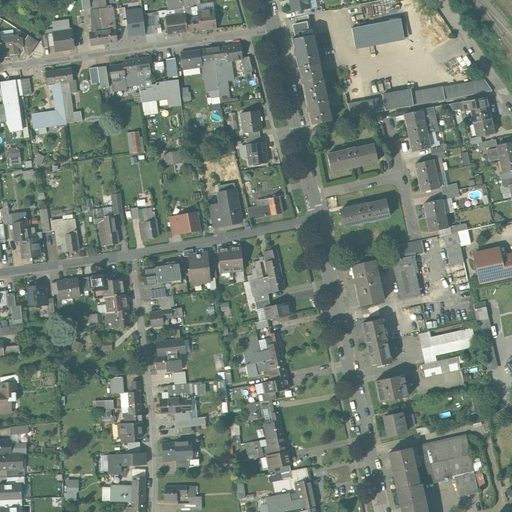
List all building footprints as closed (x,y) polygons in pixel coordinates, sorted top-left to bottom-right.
[(89,0),(82,0),(84,9),(90,8),(89,0)] [(167,0),(169,12),(174,11),(175,16),(166,18),(168,34),(187,32),(182,0),(167,0)] [(192,0),(182,0),(187,32),(200,30),(198,18),(197,12),(198,12),(197,7),(193,7),(192,0)] [(307,0),(289,0),(292,13),(303,10),(309,9),(307,0)] [(105,8),(99,9),(104,44),(117,42),(112,7),(105,8)] [(309,9),(303,10),(305,16),(322,13),(321,7),(309,9)] [(96,27),(93,27),(93,28),(89,29),(92,46),(104,44),(99,9),(94,9),(91,10),(92,16),(94,16),(96,27)] [(142,9),(125,12),(129,40),(137,39),(137,36),(145,35),(143,15),(142,9)] [(198,12),(197,12),(198,18),(200,30),(216,28),(214,10),(198,12)] [(158,13),(143,15),(145,35),(161,33),(158,13)] [(308,16),(295,19),(296,26),(306,24),(308,31),(311,30),(308,16)] [(400,20),(352,29),(356,49),(404,40),(400,20)] [(296,26),(293,27),(296,37),(298,36),(299,38),(312,36),(312,34),(313,34),(312,30),(311,30),(308,31),(306,24),(296,26)] [(71,31),(53,33),(55,45),(56,51),(74,48),(71,31)] [(17,36),(1,38),(1,42),(0,41),(0,51),(2,51),(3,58),(11,57),(11,55),(18,54),(18,52),(23,51),(21,39),(18,39),(17,36)] [(38,42),(28,36),(25,41),(21,39),(23,51),(29,56),(38,42)] [(299,38),(292,40),(298,68),(318,65),(312,36),(299,38)] [(240,45),(212,49),(219,91),(228,89),(227,81),(233,80),(231,67),(232,67),(231,61),(241,60),(241,59),(242,58),(240,45)] [(212,49),(200,50),(202,63),(201,63),(202,68),(206,93),(211,92),(210,89),(218,88),(212,49)] [(200,50),(180,53),(183,71),(202,68),(201,63),(202,63),(200,50)] [(249,57),(242,58),(242,60),(241,60),(245,74),(252,72),(249,57)] [(148,58),(135,60),(139,86),(141,103),(170,99),(171,107),(179,106),(176,81),(156,83),(156,85),(151,86),(151,81),(148,58)] [(175,58),(165,60),(168,78),(177,77),(175,58)] [(135,60),(123,61),(123,65),(126,87),(139,86),(135,60)] [(123,65),(110,66),(113,92),(127,90),(126,87),(123,65)] [(318,65),(298,68),(310,125),(331,121),(318,65)] [(71,69),(58,71),(60,83),(66,83),(73,82),(71,69)] [(58,71),(45,73),(46,85),(48,85),(49,90),(53,90),(56,112),(32,115),(34,129),(66,124),(65,114),(62,94),(60,83),(58,71)] [(29,79),(20,80),(20,81),(22,95),(22,96),(31,94),(29,79)] [(20,81),(11,82),(13,97),(22,95),(20,81)] [(411,91),(382,96),(382,99),(347,106),(350,118),(445,101),(443,88),(412,94),(411,91)] [(487,99),(462,103),(464,114),(463,115),(465,126),(474,124),(491,120),(487,99)] [(259,111),(241,114),(243,134),(248,133),(259,132),(261,131),(259,111)] [(421,111),(405,115),(407,124),(406,124),(409,138),(427,134),(424,121),(423,121),(421,111)] [(491,120),(474,124),(477,138),(494,134),(491,120)] [(141,130),(129,132),(132,154),(144,152),(141,130)] [(427,134),(409,138),(413,152),(430,148),(427,134)] [(249,139),(246,139),(247,146),(261,144),(260,137),(249,139)] [(495,140),(478,144),(480,151),(497,147),(495,140)] [(261,144),(247,146),(250,165),(268,163),(265,143),(261,144)] [(511,143),(497,147),(497,149),(486,152),(489,163),(499,160),(511,157),(511,143)] [(374,145),(354,149),(346,151),(347,151),(327,155),(331,171),(348,168),(360,166),(360,165),(378,161),(374,145)] [(19,148),(8,149),(9,161),(20,160),(19,148)] [(167,153),(167,164),(184,163),(183,152),(167,153)] [(511,157),(499,160),(502,174),(511,173),(511,172),(511,157)] [(433,160),(415,164),(418,178),(436,174),(433,160)] [(502,174),(500,175),(502,181),(511,178),(511,176),(511,173),(502,174)] [(436,174),(418,178),(421,192),(439,188),(436,174)] [(511,178),(502,181),(503,187),(509,186),(511,184),(511,178)] [(246,194),(256,193),(254,181),(244,183),(246,194)] [(120,195),(112,196),(114,215),(123,214),(120,195)] [(280,197),(262,200),(263,206),(258,206),(260,218),(283,214),(280,197)] [(386,200),(369,204),(368,204),(357,206),(357,207),(339,211),(343,227),(362,223),(370,221),(390,217),(386,200)] [(441,200),(424,204),(427,218),(444,214),(441,200)] [(238,205),(225,207),(227,217),(222,218),(224,225),(241,222),(238,205)] [(258,206),(247,208),(249,220),(260,218),(258,206)] [(8,208),(1,209),(4,225),(10,224),(8,208)] [(101,209),(93,210),(95,224),(99,223),(103,223),(102,217),(101,209)] [(137,209),(131,210),(132,220),(139,219),(137,209)] [(26,213),(12,215),(16,241),(22,241),(30,239),(26,213)] [(197,213),(175,216),(176,219),(178,234),(200,231),(197,213)] [(47,214),(40,215),(43,232),(50,232),(47,214)] [(444,214),(427,218),(430,232),(447,228),(444,214)] [(114,215),(102,217),(103,223),(99,223),(101,238),(99,238),(100,242),(102,242),(103,247),(119,244),(114,215)] [(75,219),(63,220),(63,219),(50,221),(52,231),(55,231),(57,245),(61,245),(62,252),(71,251),(80,250),(75,219)] [(176,219),(169,220),(172,236),(178,234),(176,219)] [(155,220),(144,222),(144,223),(143,224),(144,228),(139,229),(141,240),(158,237),(155,220)] [(39,237),(30,239),(22,241),(24,258),(42,255),(39,237)] [(459,244),(445,247),(450,266),(464,263),(459,244)] [(241,248),(229,249),(232,272),(243,271),(241,248)] [(229,249),(218,250),(220,273),(232,272),(229,249)] [(473,255),(480,284),(511,276),(511,250),(503,253),(502,249),(473,255)] [(276,250),(263,252),(265,261),(254,263),(256,271),(252,272),(253,276),(248,277),(249,282),(281,275),(278,261),(278,260),(276,250)] [(193,255),(189,256),(189,257),(192,284),(209,283),(209,279),(206,254),(193,255)] [(414,256),(392,261),(396,278),(415,273),(418,273),(414,256)] [(374,261),(350,266),(359,307),(383,301),(374,261)] [(178,265),(155,268),(155,269),(143,270),(145,285),(154,284),(155,291),(163,289),(162,283),(171,281),(172,284),(180,282),(179,276),(180,276),(178,265)] [(415,273),(396,278),(401,300),(420,295),(415,273)] [(114,274),(92,277),(94,290),(103,289),(104,298),(106,298),(108,313),(128,310),(125,295),(124,295),(122,280),(115,281),(114,274)] [(281,275),(249,282),(253,297),(254,297),(267,294),(284,290),(281,275)] [(92,277),(83,278),(84,292),(94,290),(92,277)] [(77,279),(57,281),(57,282),(59,293),(59,299),(79,297),(77,279)] [(45,284),(28,286),(30,307),(47,305),(48,305),(47,299),(45,284)] [(155,291),(149,292),(151,300),(166,298),(165,289),(163,289),(155,291)] [(267,294),(254,297),(255,302),(268,299),(267,294)] [(268,299),(255,302),(257,311),(264,309),(264,308),(270,307),(268,299)] [(485,301),(473,304),(474,309),(486,307),(485,301)] [(270,307),(264,308),(264,309),(267,320),(290,316),(287,304),(270,307)] [(486,307),(474,309),(476,321),(488,318),(486,307)] [(108,313),(107,313),(109,328),(130,326),(128,310),(108,313)] [(161,312),(149,314),(151,328),(163,326),(163,319),(173,318),(172,310),(161,311),(161,312)] [(101,314),(90,315),(91,322),(102,321),(101,314)] [(382,319),(362,323),(367,345),(387,341),(382,319)] [(16,325),(0,328),(1,336),(17,333),(16,325)] [(431,337),(419,340),(423,358),(435,356),(476,346),(472,328),(431,337)] [(276,332),(269,334),(271,344),(266,345),(269,361),(282,358),(278,343),(279,343),(276,332)] [(429,332),(418,334),(419,340),(431,337),(429,332)] [(181,340),(156,343),(158,356),(179,354),(182,354),(181,340)] [(387,341),(367,345),(372,367),(391,363),(387,341)] [(490,350),(484,353),(488,371),(494,370),(490,350)] [(158,356),(155,357),(156,371),(166,369),(166,372),(181,371),(179,354),(158,356)] [(435,356),(423,358),(424,364),(436,361),(435,356)] [(424,364),(422,365),(424,377),(460,369),(457,357),(436,361),(424,364)] [(282,358),(269,361),(271,368),(267,369),(268,376),(285,373),(282,358)] [(184,372),(173,374),(174,385),(186,384),(184,372)] [(285,373),(268,376),(270,381),(262,383),(264,394),(274,392),(288,389),(285,373)] [(17,374),(0,377),(0,378),(1,383),(15,383),(19,383),(17,374)] [(403,375),(376,381),(381,402),(408,396),(403,375)] [(132,382),(132,388),(129,389),(129,392),(127,393),(129,408),(140,407),(139,392),(140,392),(139,382),(132,382)] [(15,383),(1,383),(1,392),(0,392),(0,413),(4,413),(3,406),(7,406),(7,402),(16,402),(15,383)] [(198,383),(167,387),(168,400),(187,398),(191,397),(199,397),(198,383)] [(264,394),(261,395),(263,402),(275,399),(274,392),(264,394)] [(168,400),(159,400),(160,414),(173,413),(173,414),(176,413),(176,421),(189,420),(189,419),(187,401),(191,400),(191,397),(187,398),(168,400)] [(476,397),(467,399),(471,415),(480,413),(476,397)] [(117,400),(96,400),(96,416),(116,417),(117,400)] [(140,407),(129,408),(129,417),(124,417),(125,423),(119,424),(120,438),(141,436),(140,422),(141,422),(140,407)] [(270,413),(272,423),(267,424),(270,439),(282,436),(279,422),(280,421),(278,411),(270,413)] [(402,413),(384,417),(388,437),(406,432),(402,413)] [(176,421),(173,422),(174,429),(205,425),(204,418),(189,419),(189,420),(176,421)] [(9,436),(9,440),(9,445),(18,444),(18,435),(28,434),(27,426),(8,428),(9,436)] [(429,426),(417,429),(419,436),(430,433),(429,426)] [(270,439),(266,440),(267,445),(264,445),(266,455),(285,451),(282,436),(270,439)] [(465,436),(417,447),(425,485),(454,479),(458,497),(477,493),(465,436)] [(9,440),(0,440),(0,454),(20,454),(26,453),(26,444),(18,444),(9,445),(9,440)] [(190,442),(174,443),(162,444),(163,458),(171,458),(171,462),(175,462),(175,461),(185,461),(185,459),(184,450),(190,450),(190,442)] [(139,443),(127,444),(128,455),(140,454),(139,443)] [(411,448),(389,453),(397,489),(419,484),(411,448)] [(285,451),(266,455),(269,469),(273,469),(289,466),(290,465),(286,451),(285,451)] [(20,454),(0,454),(0,467),(3,468),(3,470),(6,470),(19,470),(19,469),(19,465),(21,465),(20,454)] [(128,455),(108,456),(108,475),(120,475),(119,467),(145,466),(145,454),(140,454),(128,455)] [(185,461),(175,461),(175,462),(175,468),(188,468),(188,459),(185,459),(185,461)] [(289,466),(273,469),(274,475),(290,471),(289,466)] [(19,470),(6,470),(6,478),(24,477),(24,469),(19,469),(19,470)] [(25,484),(24,477),(6,478),(7,485),(21,485),(25,484)] [(132,478),(132,488),(110,487),(110,502),(131,503),(144,504),(145,479),(132,478)] [(69,479),(68,491),(82,491),(82,479),(69,479)] [(246,481),(238,482),(240,499),(249,498),(246,481)] [(310,481),(302,483),(305,493),(299,494),(303,508),(315,506),(311,492),(312,491),(310,481)] [(419,484),(397,489),(401,511),(427,511),(424,495),(421,495),(419,484)] [(7,485),(0,485),(0,500),(12,500),(22,499),(21,485),(7,485)] [(176,486),(176,487),(164,487),(164,501),(177,501),(177,495),(186,494),(186,486),(176,486)] [(194,494),(194,486),(186,486),(186,494),(194,494)] [(22,499),(12,500),(12,508),(22,507),(22,506),(22,499)] [(0,508),(12,508),(12,500),(0,500),(0,508)] [(143,511),(144,504),(131,503),(131,508),(127,507),(126,511),(143,511)]
